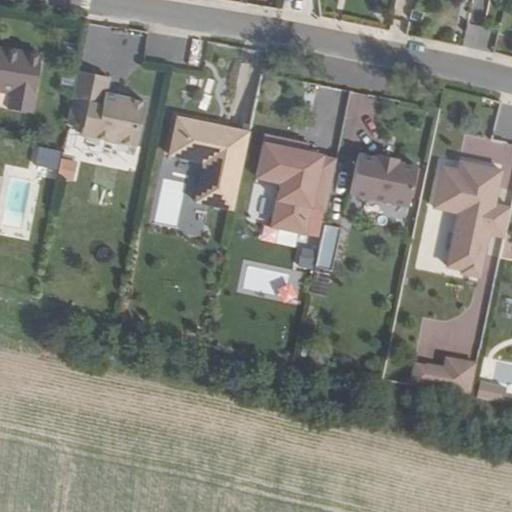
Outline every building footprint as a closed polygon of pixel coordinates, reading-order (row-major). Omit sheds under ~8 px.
[(489,48),(490,30),(468,28),(466,46),(489,48)] [(0,103),(42,112),(53,54),(0,43),(0,103)] [(147,146),(156,102),(118,94),(121,77),(91,70),(81,123),(93,126),(92,135),(147,146)] [(167,159),(200,165),(192,206),(234,214),(241,173),(249,132),(175,117),(167,159)] [(336,159),(261,144),(254,183),(276,187),(268,230),(307,237),(312,209),(326,211),(336,159)] [(36,145),(32,163),(57,167),(60,149),(36,145)] [(419,209),(428,169),(408,165),(409,161),(389,157),(388,161),(369,156),(360,196),(419,209)] [(59,158),(59,178),(75,178),(74,158),(59,158)] [(495,205),(502,172),(441,161),(432,213),(454,217),(443,273),(481,280),(489,238),(502,241),(508,207),(495,205)] [(309,292),(327,295),(341,226),(323,223),(309,292)] [(308,359),(326,365),(330,351),(312,346),(308,359)] [(408,388),(469,400),(475,366),(444,359),(442,367),(414,361),(408,388)]
